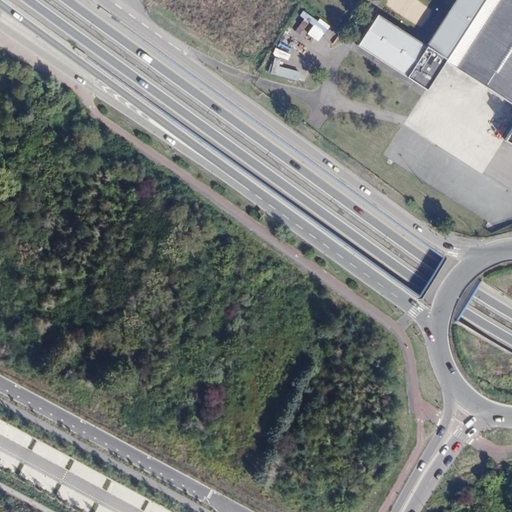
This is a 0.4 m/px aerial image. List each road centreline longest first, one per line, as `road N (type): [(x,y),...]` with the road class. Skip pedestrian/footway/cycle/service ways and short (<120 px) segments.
road 1 (primary): [(27,0),(511,339)]
road 2 (primary): [(511,313),(64,0)]
road 3 (primary): [(481,255),(431,239),(101,0)]
road 4 (primary): [(0,3),(247,189)]
road 5 (unclassified): [(0,22),(247,189)]
road 6 (residential): [(239,511),(0,381)]
road 7 (primary): [(247,189),(419,313),(435,333)]
